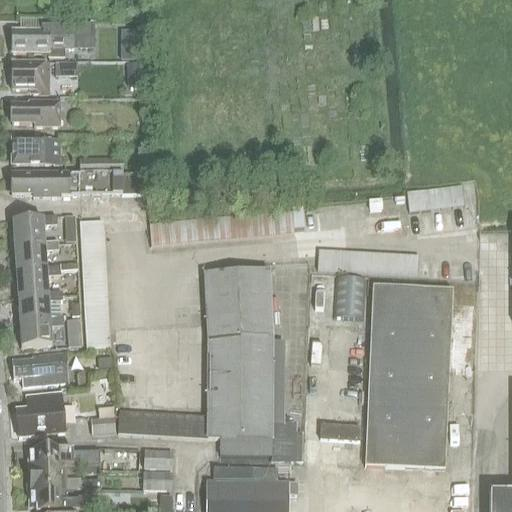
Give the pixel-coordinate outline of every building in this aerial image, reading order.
[(11,35),(11,58),(49,58),(49,62),(66,62),(66,54),(73,54),(73,38),(88,38),(88,24),(40,24),(40,35),(11,35)] [(125,53),(125,66),(138,66),(138,53),(125,53)] [(11,66),(11,94),(32,94),(32,98),(48,98),(48,66),(11,66)] [(77,67),(55,67),(55,79),(77,79),(77,67)] [(129,68),(129,81),(139,80),(138,68),(129,68)] [(60,133),(60,105),(28,105),(27,109),(10,109),(10,128),(33,129),(34,132),(60,133)] [(44,169),(60,169),(60,143),(44,143),(11,143),(11,152),(11,161),(15,161),(15,165),(29,165),(29,170),(39,170),(44,170),(44,169)] [(76,178),(86,178),(97,178),(108,178),(117,178),(117,164),(76,164),(76,178)] [(76,200),(76,199),(76,178),(10,178),(10,200),(31,200),(31,203),(57,203),(57,200),(76,200)] [(76,178),(76,199),(87,199),(86,178),(76,178)] [(87,199),(97,199),(97,178),(86,178),(87,199)] [(108,178),(97,178),(97,199),(108,199),(108,178)] [(117,178),(108,178),(108,199),(119,199),(119,178),(117,178)] [(129,178),(119,178),(119,199),(130,199),(129,178)] [(130,199),(140,199),(140,178),(129,178),(130,199)] [(465,209),(464,188),(409,190),(410,211),(465,209)] [(293,212),(293,217),(294,231),(305,230),(304,211),(293,212)] [(274,239),(285,239),(283,217),(273,218),(274,239)] [(295,238),(294,231),(293,217),(283,217),(285,239),(295,238)] [(274,239),(273,218),(262,219),(264,240),(274,239)] [(254,241),(264,240),(262,219),(252,220),(254,241)] [(74,220),(65,220),(65,229),(74,229),(74,220)] [(254,241),(252,220),(242,221),(244,242),(254,241)] [(11,226),(13,252),(44,250),(44,247),(43,231),(57,230),(56,221),(42,222),(43,224),(11,226)] [(234,243),(244,242),(242,221),(232,222),(234,243)] [(213,244),(224,243),(222,222),(212,223),(213,244)] [(234,243),(232,222),(222,222),(224,243),(234,243)] [(213,244),(212,223),(202,224),(203,245),(213,244)] [(193,246),(203,245),(202,224),(191,225),(193,246)] [(80,239),(102,237),(101,225),(79,227),(80,239)] [(193,246),(191,225),(181,226),(183,247),(193,246)] [(173,248),(171,226),(161,227),(163,248),(173,248)] [(173,248),(183,247),(181,226),(171,226),(173,248)] [(152,249),(163,248),(161,227),(151,228),(152,249)] [(80,250),(103,248),(102,237),(80,239),(80,250)] [(57,246),(44,247),(44,250),(13,252),(14,278),(46,275),(46,272),(45,256),(58,255),(57,246)] [(81,262),(103,260),(103,248),(80,250),(81,262)] [(330,276),(331,254),(320,253),(319,275),(330,276)] [(341,276),(342,254),(331,254),(330,276),(341,276)] [(352,277),(354,255),(342,254),(341,276),(352,277)] [(363,278),(365,255),(354,255),(352,277),(363,278)] [(375,278),(376,256),(365,255),(363,278),(375,278)] [(386,279),(387,257),(376,256),(375,278),(386,279)] [(397,279),(398,257),(387,257),(386,279),(397,279)] [(408,280),(409,258),(398,257),(397,279),(408,280)] [(419,281),(420,259),(409,258),(408,280),(419,281)] [(430,281),(431,259),(420,259),(419,281),(430,281)] [(441,282),(443,260),(431,259),(430,281),(441,282)] [(81,273),(104,271),(103,260),(81,262),(81,273)] [(452,282),(454,261),(443,260),(441,282),(452,282)] [(464,283),(465,261),(454,261),(452,282),(464,283)] [(475,284),(476,262),(465,261),(464,283),(475,284)] [(59,271),(46,272),(46,275),(14,278),(16,303),(48,301),(48,297),(47,281),(60,280),(59,271)] [(82,285),(105,283),(104,271),(81,273),(82,285)] [(207,346),(206,420),(206,444),(271,444),(272,343),(271,331),(277,331),(277,318),(270,319),(268,274),(203,278),(207,346)] [(366,282),(334,281),(332,321),(364,323),(366,282)] [(83,296),(105,294),(105,283),(82,285),(83,296)] [(456,292),(376,289),(368,469),(449,473),(456,292)] [(83,308),(106,306),(105,294),(83,296),(83,308)] [(16,303),(18,326),(50,324),(50,322),(48,306),(65,305),(64,299),(64,296),(61,296),(48,297),(48,301),(16,303)] [(84,319),(106,317),(106,306),(83,308),(84,319)] [(84,331),(107,329),(106,317),(84,319),(84,331)] [(63,321),(50,322),(50,324),(18,326),(20,353),(52,351),(50,332),(63,331),(63,321)] [(85,342),(108,340),(107,329),(84,331),(85,342)] [(86,354),(108,352),(108,340),(85,342),(86,354)] [(23,391),(52,388),(69,386),(67,357),(31,360),(31,364),(12,366),(13,385),(22,384),(23,391)] [(87,391),(86,377),(76,378),(78,392),(87,391)] [(19,443),(64,438),(60,397),(25,401),(27,414),(16,415),(19,443)] [(128,439),(130,416),(119,415),(117,438),(128,439)] [(141,416),(130,416),(128,439),(139,439),(141,416)] [(152,417),(141,416),(139,439),(150,440),(152,417)] [(163,418),(152,417),(150,440),(161,441),(163,418)] [(173,418),(163,418),(161,441),(172,442),(173,418)] [(184,419),(173,418),(172,442),(183,442),(184,419)] [(195,420),(184,419),(183,442),(194,443),(195,420)] [(206,420),(195,420),(194,443),(206,444),(206,420)] [(91,440),(115,438),(113,421),(90,423),(91,440)] [(28,455),(28,472),(63,472),(72,471),(101,470),(100,453),(72,454),(28,455)] [(172,475),(172,455),(143,455),(143,474),(172,475)] [(28,472),(29,498),(64,497),(63,472),(28,472)] [(173,496),(173,476),(144,476),(144,495),(173,496)] [(82,482),(67,482),(67,495),(102,494),(102,483),(82,483),(82,482)] [(288,511),(288,488),(206,488),(205,511),(288,511)] [(36,511),(102,511),(102,503),(79,504),(78,497),(64,497),(29,498),(29,511),(37,511),(36,511)] [(511,511),(511,498),(489,498),(488,511),(511,511)]
